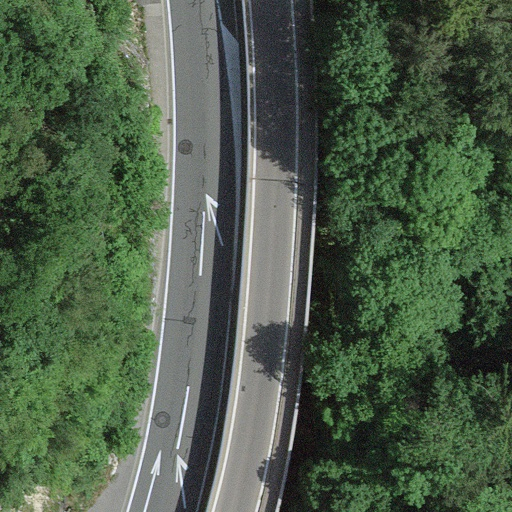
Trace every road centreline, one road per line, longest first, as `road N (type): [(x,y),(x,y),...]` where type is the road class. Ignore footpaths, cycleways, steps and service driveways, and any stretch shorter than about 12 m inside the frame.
road 1 (motorway): [(160,511),(194,347),(202,246),(207,102),(195,0)]
road 2 (motorway): [(237,511),(269,302),(277,110),(270,0)]
